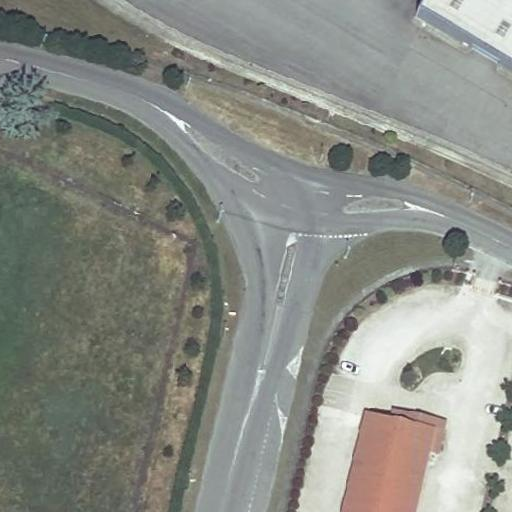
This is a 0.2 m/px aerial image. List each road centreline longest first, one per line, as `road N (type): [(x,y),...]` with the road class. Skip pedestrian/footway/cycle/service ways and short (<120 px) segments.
road 1 (unclassified): [(251,199),(263,263),(236,453)]
road 2 (unclassified): [(236,453),(288,333),(321,221)]
road 3 (tertiary): [(509,246),(404,191),(303,174)]
road 4 (tertiary): [(303,174),(118,89)]
road 5 (tertiary): [(321,221),(427,222),(509,246)]
road 6 (tertiary): [(118,89),(251,199)]
road 7 (tertiary): [(118,89),(0,58)]
